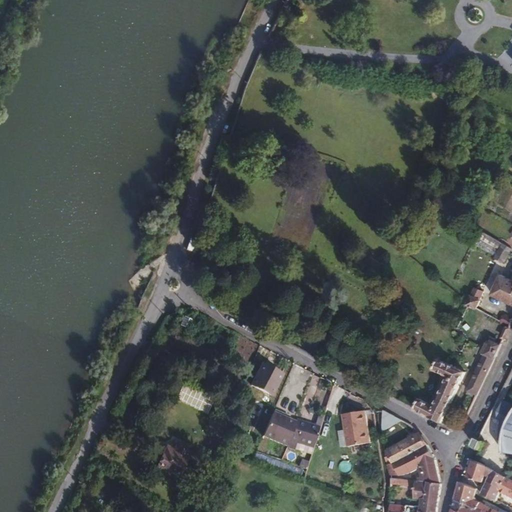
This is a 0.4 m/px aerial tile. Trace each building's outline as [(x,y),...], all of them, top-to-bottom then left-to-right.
[(504,263),(510,252),(511,249),(509,248),(499,242),(482,231),(479,237),(498,248),(497,250),(478,239),(475,244),(495,256),(494,257),(504,263)] [(499,242),(509,248),(511,245),(501,239),(499,242)] [(511,279),(511,281),(501,275),(491,295),(494,296),(511,304),(511,279)] [(476,289),(468,305),(476,309),(480,301),(479,300),(483,292),(476,289)] [(505,315),(501,323),(509,326),(511,322),(511,319),(511,318),(510,317),(505,315)] [(467,390),(477,395),(492,362),(500,345),(491,340),(485,353),(479,367),(467,390)] [(152,343),(148,350),(160,357),(164,350),(152,343)] [(420,399),(415,409),(441,423),(465,372),(439,360),(434,370),(444,375),(441,380),(446,383),(436,402),(432,400),(430,404),(420,399)] [(271,370),(273,367),(263,362),(252,384),(271,395),(281,375),(274,371),(271,370)] [(511,406),(497,398),(490,413),(509,424),(507,428),(506,433),(504,442),(504,452),(511,453),(511,406)] [(263,404),(253,399),(249,411),(258,415),(263,404)] [(343,429),(346,446),(369,442),(363,410),(341,414),(343,429)] [(383,425),(383,432),(402,420),(383,410),(383,418),(383,425)] [(286,419),(272,413),(271,416),(284,422),(286,419)] [(284,422),(271,416),(262,436),(286,447),(289,440),(293,427),(286,424),(288,420),(286,419),(284,422)] [(312,448),(312,447),(318,428),(296,420),(296,422),(294,428),(294,429),(290,441),(312,448)] [(237,439),(241,441),(242,441),(250,423),(244,421),(237,439)] [(388,464),(427,444),(421,434),(392,449),(392,452),(386,455),(387,461),(388,464)] [(473,447),(480,451),(485,442),(477,438),(473,447)] [(231,452),(236,453),(241,441),(237,439),(231,452)] [(169,455),(164,452),(158,464),(176,473),(190,447),(181,442),(178,446),(175,445),(173,448),(169,455)] [(422,482),(440,484),(435,458),(427,444),(388,464),(391,475),(413,474),(423,468),(425,476),(417,481),(422,482)] [(168,445),(164,452),(169,455),(173,448),(168,445)] [(483,464),(474,462),(469,478),(484,482),(486,475),(489,467),(483,464)] [(507,478),(493,470),(490,477),(487,483),(482,494),(497,499),(501,490),(507,478)] [(511,480),(507,478),(501,490),(511,496),(511,480)] [(419,511),(435,511),(440,484),(422,482),(417,481),(412,480),(410,495),(421,498),(420,506),(419,511)] [(477,491),(461,482),(459,489),(475,497),(477,491)] [(475,497),(459,489),(459,494),(457,501),(469,507),(475,511),(477,511),(498,511),(492,509),(491,509),(481,504),(481,502),(478,500),(475,497)] [(402,507),(406,508),(407,502),(396,499),(396,497),(391,496),(390,504),(402,507)] [(465,511),(469,507),(457,501),(456,510),(460,511),(465,511)] [(406,508),(419,511),(420,506),(407,502),(406,508)]
